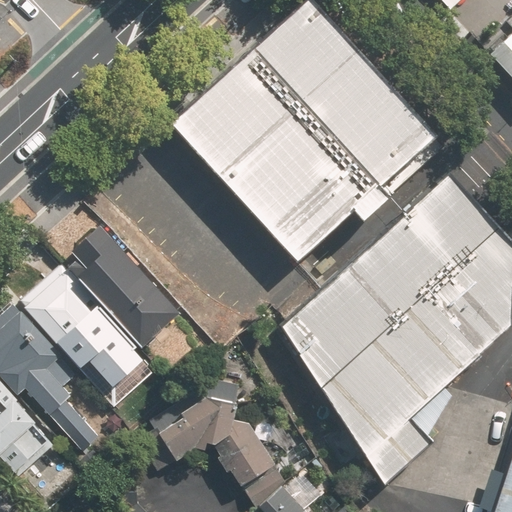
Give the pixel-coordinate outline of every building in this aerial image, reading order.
[(308,0),(305,0),(173,122),(299,259),(434,135),(308,0)] [(440,0),(448,9),(458,0),(440,0)] [(511,74),(511,31),(491,51),(511,74)] [(107,215),(167,282),(195,256),(210,273),(225,259),(139,165),(106,194),(117,207),(107,215)] [(450,168),(280,325),(381,480),(424,441),(404,419),(505,324),(510,247),(450,168)] [(178,311),(99,225),(71,250),(87,267),(79,275),(142,344),(178,311)] [(111,376),(129,361),(114,344),(107,350),(101,343),(111,335),(97,320),(103,315),(63,269),(23,303),(77,364),(90,352),(111,376)] [(74,371),(11,303),(0,313),(0,375),(15,392),(21,387),(78,450),(95,435),(63,400),(67,396),(58,386),(74,371)] [(212,378),(150,419),(154,426),(136,438),(159,472),(210,438),(239,419),(212,378)] [(49,441),(0,385),(0,455),(14,471),(49,441)] [(239,419),(210,438),(241,484),(274,462),(243,416),(239,419)] [(511,511),(511,470),(498,511),(511,511)] [(306,511),(275,482),(253,505),(259,510),(256,511),(306,511)] [(120,511),(145,511),(133,499),(120,511)]
